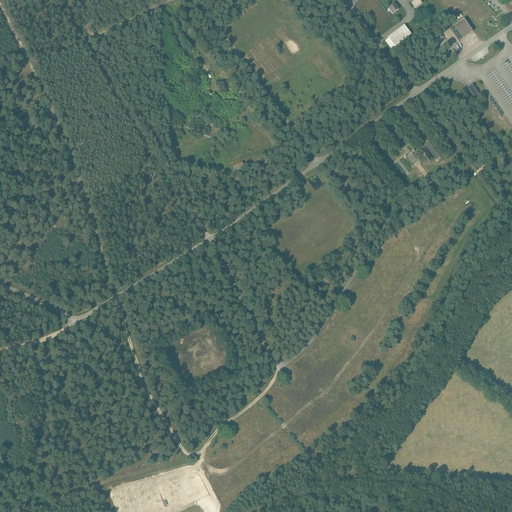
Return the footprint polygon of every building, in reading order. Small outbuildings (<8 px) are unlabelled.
[(422,4),(419,0),(416,0),(412,3),(416,9),(422,4)] [(399,9),(395,4),(388,9),(393,14),(399,9)] [(452,46),(459,41),(463,38),(473,32),(464,19),(455,26),(444,34),(452,46)] [(411,34),(405,26),(404,25),(388,38),(395,47),(411,34)] [(228,92),(228,79),(216,80),(216,86),(220,86),(220,92),(228,92)] [(472,85),(468,88),(474,97),(479,94),(472,85)] [(242,162),(233,166),(236,172),(244,167),(242,162)]
